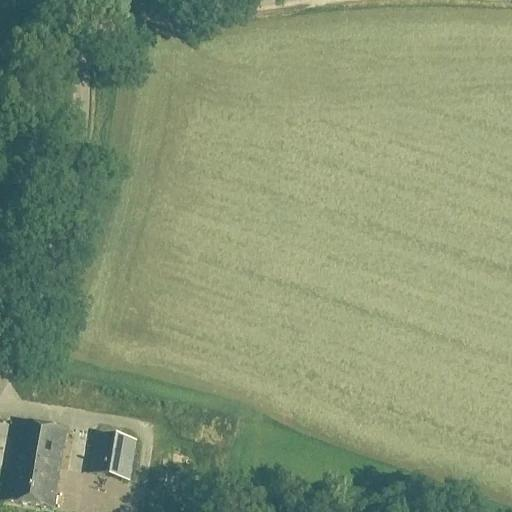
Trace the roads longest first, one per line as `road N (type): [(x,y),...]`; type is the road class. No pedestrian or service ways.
road 1 (unclassified): [(0,364),(55,238),(83,0)]
road 2 (track): [(335,0),(264,5),(80,53)]
